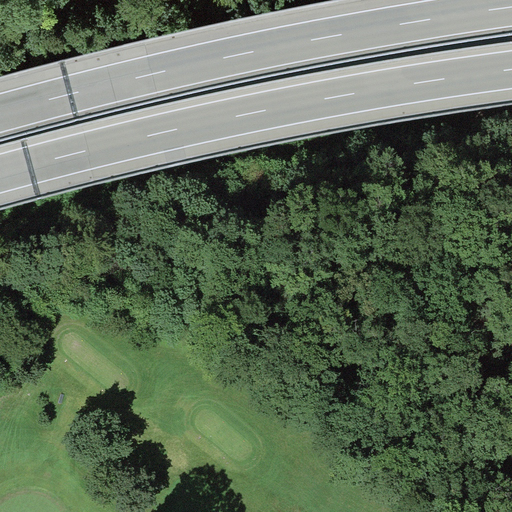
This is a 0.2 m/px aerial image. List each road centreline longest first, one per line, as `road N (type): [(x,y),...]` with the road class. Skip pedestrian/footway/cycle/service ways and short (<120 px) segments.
road 1 (motorway): [(0,174),(234,116),(511,71)]
road 2 (motorway): [(511,9),(227,57),(0,112)]
